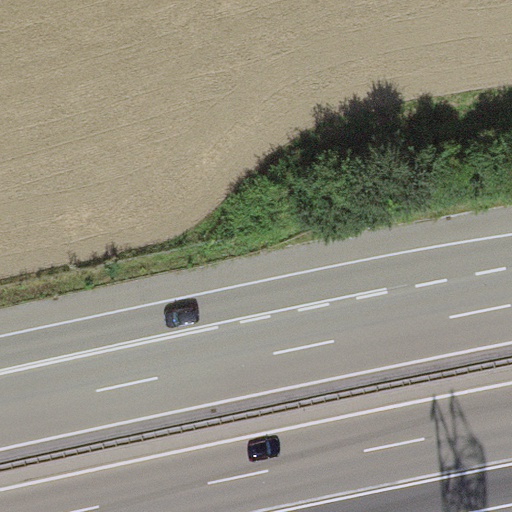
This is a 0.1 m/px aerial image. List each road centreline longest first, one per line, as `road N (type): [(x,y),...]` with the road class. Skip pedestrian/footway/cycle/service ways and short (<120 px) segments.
road 1 (motorway): [(93,504),(511,420)]
road 2 (motorway): [(93,504),(511,458)]
road 3 (motorway): [(511,305),(222,363)]
road 4 (motorway): [(222,363),(0,413)]
road 5 (motorway): [(222,363),(0,378)]
